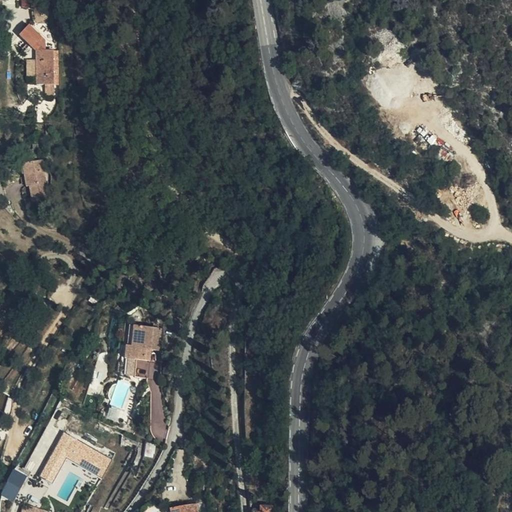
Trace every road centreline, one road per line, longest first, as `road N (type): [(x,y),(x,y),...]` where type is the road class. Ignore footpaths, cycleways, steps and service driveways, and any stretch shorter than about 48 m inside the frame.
road 1 (tertiary): [(261,0),(287,111),(351,197),(365,255),(305,354),(296,511)]
road 2 (residential): [(130,511),(173,441),(194,323),(223,276),(239,285),(235,429),(244,511)]
